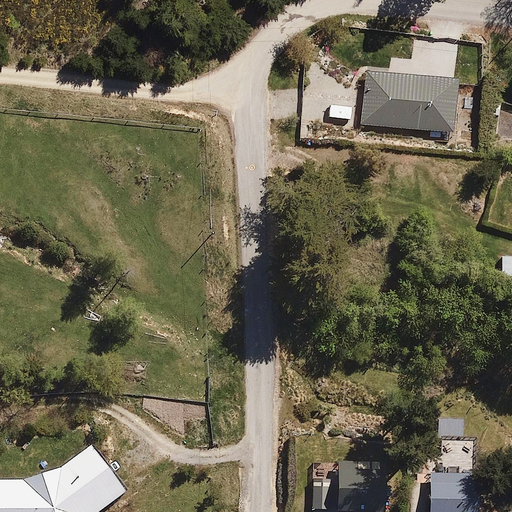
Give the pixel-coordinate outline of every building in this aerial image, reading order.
[(364,79),(358,130),(452,140),(458,89),(364,79)] [(511,263),(502,264),(502,287),(511,286),(511,263)] [(0,485),(0,511),(107,511),(123,502),(93,450),(34,484),(0,485)] [(312,492),(312,511),(392,511),(393,479),(359,479),(359,467),(337,467),(337,492),(312,492)] [(482,511),(483,483),(430,482),(429,511),(482,511)]
